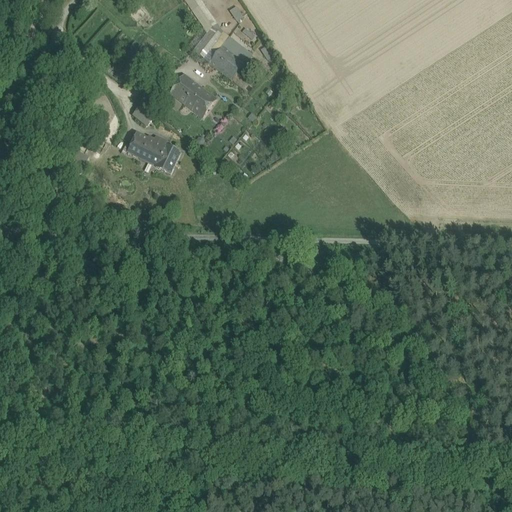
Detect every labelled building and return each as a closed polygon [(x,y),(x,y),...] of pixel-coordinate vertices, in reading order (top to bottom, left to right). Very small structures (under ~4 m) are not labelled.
[(208,35),(194,53),(203,60),(210,65),(223,48),(230,39),(223,34),(200,0),(183,0),(204,29),(208,35)] [(237,7),(230,12),(237,23),(244,18),(237,7)] [(204,29),(189,48),(189,52),(193,55),(191,57),(206,69),(210,65),(203,60),(194,53),(208,35),(204,29)] [(144,60),(125,47),(110,67),(115,71),(114,71),(128,81),(144,60)] [(223,48),(210,65),(232,83),(245,65),(223,48)] [(128,81),(114,71),(115,71),(110,67),(105,73),(123,87),(128,81)] [(185,77),(171,95),(202,119),(216,101),(185,77)] [(155,118),(141,107),(136,113),(150,124),(155,118)] [(113,128),(118,115),(112,113),(111,117),(103,114),(100,123),(113,128)] [(150,124),(136,113),(133,117),(147,128),(150,124)] [(148,141),(136,135),(127,153),(140,159),(148,141)] [(169,145),(156,139),(155,142),(149,139),(148,141),(140,159),(157,167),(156,168),(171,175),(181,154),(167,148),(169,145)] [(77,158),(70,154),(64,165),(71,168),(77,158)]
